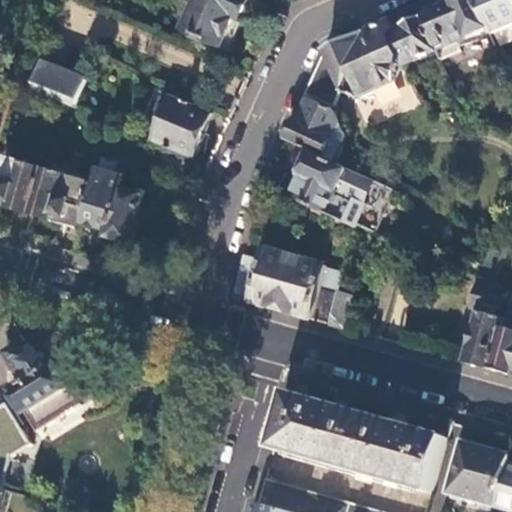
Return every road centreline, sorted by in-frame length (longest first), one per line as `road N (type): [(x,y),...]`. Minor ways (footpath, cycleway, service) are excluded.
road 1 (residential): [(367,0),(307,26),(234,187),(194,314)]
road 2 (tertiary): [(277,338),(511,405)]
road 3 (tertiary): [(0,262),(194,314)]
road 4 (residential): [(229,511),(277,338)]
